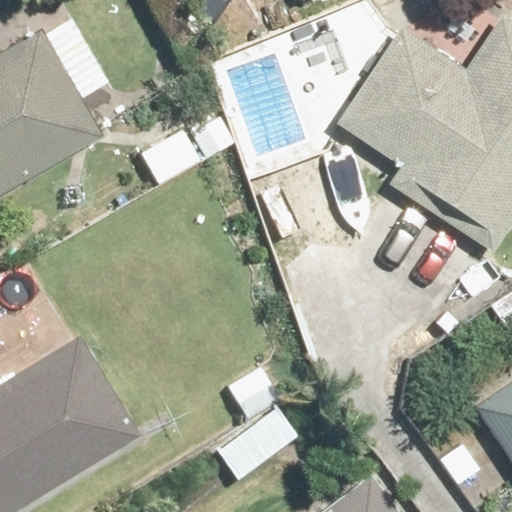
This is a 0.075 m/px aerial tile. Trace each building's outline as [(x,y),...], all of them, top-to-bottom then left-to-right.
[(390,22),(324,121),(390,164),(378,182),(478,248),(511,196),(511,31),(488,15),(456,65),(390,22)] [(0,47),(0,188),(89,139),(29,31),(0,47)] [(0,511),(3,511),(129,435),(67,336),(0,377),(0,511)] [(511,381),(471,409),(511,470),(511,381)] [(380,511),(356,479),(310,511),(380,511)]
